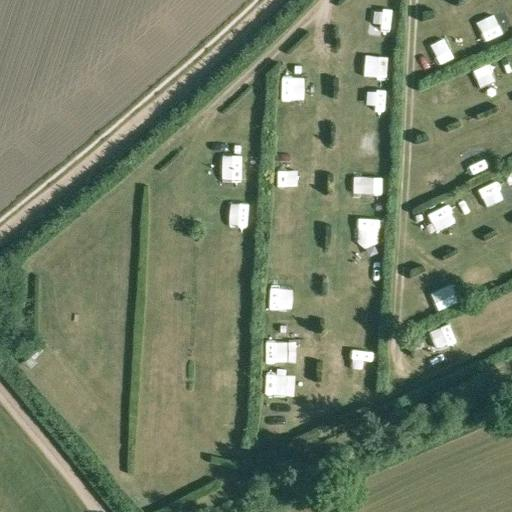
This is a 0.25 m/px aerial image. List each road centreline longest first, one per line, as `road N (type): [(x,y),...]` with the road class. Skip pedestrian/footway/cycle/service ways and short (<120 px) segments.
road 1 (track): [(270,0),(0,232)]
road 2 (track): [(206,511),(264,476),(511,361)]
road 3 (track): [(0,399),(94,511)]
